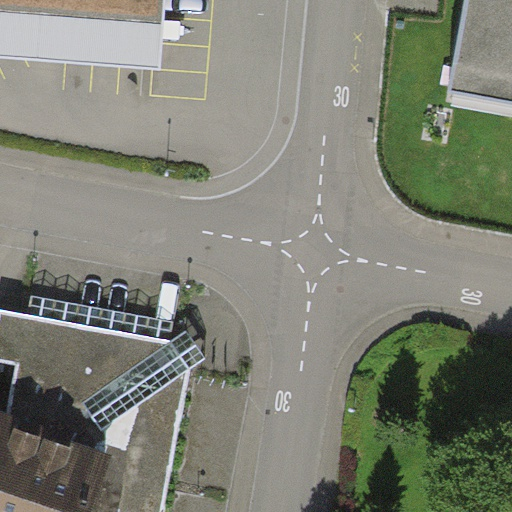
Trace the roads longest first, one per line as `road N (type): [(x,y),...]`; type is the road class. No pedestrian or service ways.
road 1 (residential): [(0,199),(312,253)]
road 2 (residential): [(280,511),(297,425),(312,253)]
road 3 (residential): [(312,253),(337,0)]
road 4 (residential): [(312,253),(511,293)]
